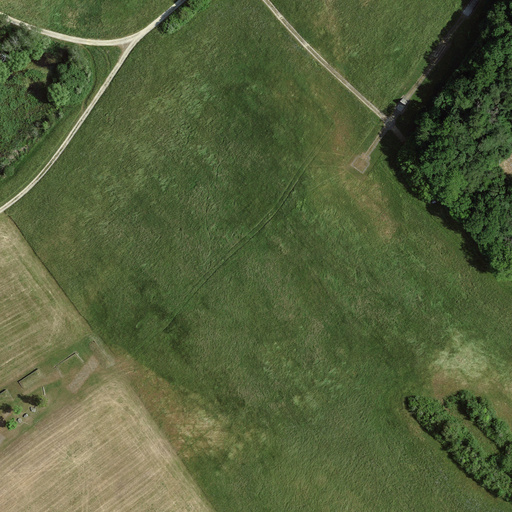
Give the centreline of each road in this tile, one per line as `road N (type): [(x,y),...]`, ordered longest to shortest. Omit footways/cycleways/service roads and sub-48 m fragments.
road 1 (track): [(264,0),(437,180)]
road 2 (track): [(402,138),(396,163),(404,187),(511,292)]
road 3 (track): [(391,125),(480,0)]
